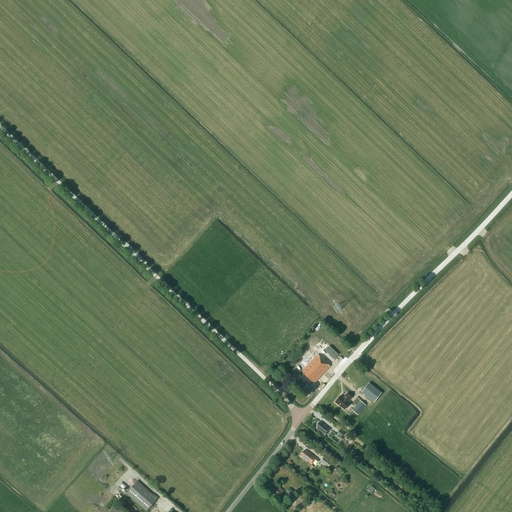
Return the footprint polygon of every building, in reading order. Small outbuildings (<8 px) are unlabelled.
[(306,350),(309,346),(304,340),(300,345),(306,350)] [(330,346),(325,350),(334,359),(338,354),(330,346)] [(307,364),(314,357),(310,353),(303,360),(307,364)] [(330,367),(318,355),(294,380),(304,390),(307,387),(308,388),(312,384),(315,387),(319,382),(317,380),(330,367)] [(369,382),(361,392),(374,403),(382,393),(369,382)] [(348,402),(352,397),(347,393),(344,397),(345,397),(343,398),(340,396),(335,402),(344,410),(349,403),(348,402)] [(366,405),(360,401),(353,411),(358,415),(366,405)] [(330,429),(326,426),(326,427),(325,426),(325,425),(321,422),(320,423),(319,422),(316,426),(318,427),(316,428),(325,435),(330,429)] [(353,450),(348,455),(355,461),(359,455),(353,450)] [(316,459),(306,451),(305,452),(304,451),(301,454),(302,456),(301,457),(303,459),(304,458),(306,460),(305,460),(312,465),(316,459)] [(332,463),(324,457),(320,461),(329,468),(332,463)] [(138,480),(126,494),(147,511),(158,498),(138,480)] [(284,491),(274,483),(270,488),(274,492),(274,493),(279,497),(284,491)] [(290,488),(286,492),(293,498),(297,494),(290,488)]
